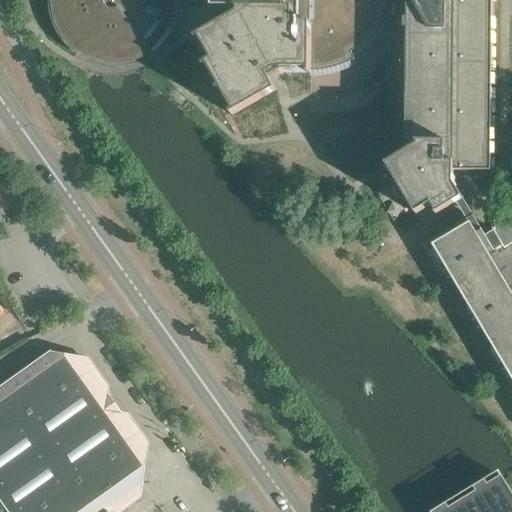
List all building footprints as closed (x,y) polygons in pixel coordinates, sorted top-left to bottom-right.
[(51,0),(51,1),(51,6),(52,6),(52,5),(57,5),(57,9),(58,13),(59,17),(60,21),(61,24),(63,28),(65,31),(68,35),(64,37),(63,38),(65,41),(68,44),(71,47),(74,50),(77,52),(81,54),(85,57),(89,58),(93,60),(97,61),(97,60),(98,56),(102,56),(106,57),(110,57),(114,57),(119,57),(122,56),(126,56),(130,55),(131,59),(131,60),(135,59),(139,57),(143,55),(146,52),(150,50),(153,47),(156,44),(159,41),(162,38),(164,34),(166,31),(168,27),(191,37),(192,36),(191,35),(193,34),(193,35),(195,38),(212,28),(212,7),(194,6),(194,0),(51,0)] [(212,0),(212,7),(212,28),(195,38),(196,40),(203,37),(215,58),(203,65),(204,68),(211,64),(223,86),(217,89),(218,92),(224,88),(237,110),(230,113),(231,116),(275,91),(267,75),(276,70),(280,70),(280,74),(282,74),(282,66),(307,67),(307,74),(310,74),(310,71),(315,71),(320,70),(325,70),(330,69),(334,68),(339,66),(344,64),(348,62),(353,60),(353,61),(354,60),(350,53),(354,50),(357,48),(361,45),(364,42),(367,39),(373,32),(378,25),(379,25),(379,24),(372,19),(374,15),(376,11),(377,7),(379,3),(379,0),(212,0)] [(406,0),(406,143),(417,143),(417,146),(385,165),(415,214),(431,205),(436,213),(435,214),(436,215),(462,199),(453,184),(453,171),(490,171),(491,0),(406,0)] [(511,283),(499,261),(495,254),(496,254),(494,251),(502,247),(504,249),(505,249),(505,248),(511,244),(511,217),(494,217),(494,231),(494,230),(493,230),(494,232),(486,237),(481,230),(474,220),(468,223),(432,245),(443,264),(446,262),(455,276),(451,278),(472,313),(476,311),(484,325),(481,327),(502,363),(505,361),(511,371),(511,375),(510,377),(511,379),(511,283)] [(0,387),(0,511),(103,511),(143,483),(149,451),(82,358),(52,353),(51,351),(0,387)] [(511,511),(511,494),(504,481),(501,477),(443,511),(511,511)]
